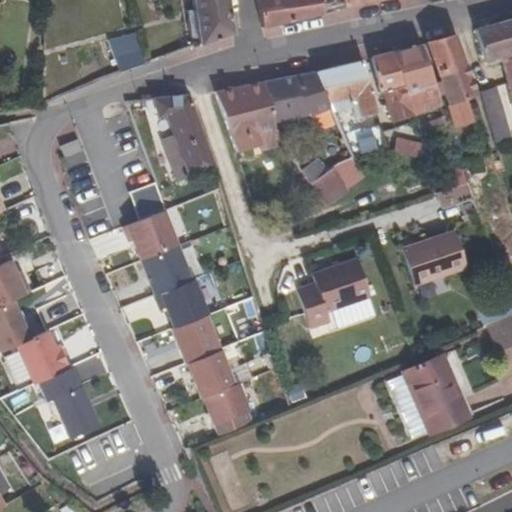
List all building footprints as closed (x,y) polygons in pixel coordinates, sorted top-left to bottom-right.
[(195,0),(197,12),(200,38),(201,46),(234,34),(229,0),(195,0)] [(318,17),(344,9),(341,0),(258,0),(263,29),(266,29),(293,24),(318,17)] [(341,0),(344,9),(375,0),(341,0)] [(188,13),(192,39),(200,38),(197,12),(188,13)] [(511,18),(474,29),(484,63),(490,61),(492,65),(502,62),(511,59),(511,18)] [(465,99),(475,96),(454,35),(427,42),(440,84),(453,127),(471,121),(465,99)] [(420,44),(392,51),(404,86),(381,92),(391,121),(414,115),(440,106),(434,86),(420,44)] [(121,74),(144,66),(140,50),(116,57),(121,74)] [(381,92),(404,86),(392,51),(370,57),(378,92),(381,92)] [(360,117),(376,113),(362,59),(314,71),(331,108),(352,157),(385,150),(381,132),(379,124),(363,128),(360,117)] [(511,59),(502,62),(507,83),(511,104),(511,59)] [(264,81),(272,122),(309,115),(310,118),(331,108),(314,71),(264,81)] [(264,81),(214,92),(236,152),(258,146),(259,150),(281,144),(283,143),(274,130),(272,122),(264,81)] [(493,137),(509,132),(495,87),(480,92),(493,137)] [(188,95),(152,98),(158,116),(168,114),(186,162),(173,167),(177,180),(215,166),(188,95)] [(422,133),(445,126),(442,114),(418,123),(422,133)] [(76,137),(60,144),(64,154),(81,147),(76,137)] [(393,152),(429,159),(425,146),(396,140),(393,152)] [(326,172),(317,159),(301,171),(309,183),(326,172)] [(326,172),(309,183),(326,206),(348,190),(332,167),(326,172)] [(128,191),(138,218),(162,207),(163,206),(153,179),(128,191)] [(19,224),(37,216),(29,198),(11,206),(19,224)] [(177,246),(162,207),(138,218),(122,225),(129,242),(133,241),(141,260),(177,246)] [(465,268),(454,232),(402,249),(413,284),(465,268)] [(191,280),(177,246),(141,260),(140,261),(154,295),(155,295),(191,280)] [(312,275),(315,283),(296,291),(309,328),(327,322),(324,312),(368,296),(356,259),(312,275)] [(0,305),(14,299),(4,278),(0,279),(0,305)] [(191,280),(155,295),(160,309),(166,307),(174,328),(206,315),(207,315),(193,280),(191,280)] [(68,298),(37,308),(42,323),(73,314),(68,298)] [(498,350),(511,343),(511,314),(487,326),(498,350)] [(206,315),(174,328),(171,329),(185,364),(187,363),(220,350),(206,315)] [(0,352),(13,346),(0,317),(0,352)] [(21,390),(51,376),(40,352),(36,354),(29,339),(13,346),(0,352),(0,357),(16,392),(21,390)] [(220,350),(187,363),(201,398),(203,397),(234,385),(220,350)] [(402,373),(403,375),(427,431),(429,434),(469,417),(442,355),(402,373)] [(51,376),(21,390),(37,426),(45,430),(53,446),(81,433),(63,393),(62,393),(53,375),(51,376)] [(403,375),(385,382),(410,438),(427,431),(403,375)] [(234,385),(203,397),(213,425),(248,411),(238,383),(234,385)]
